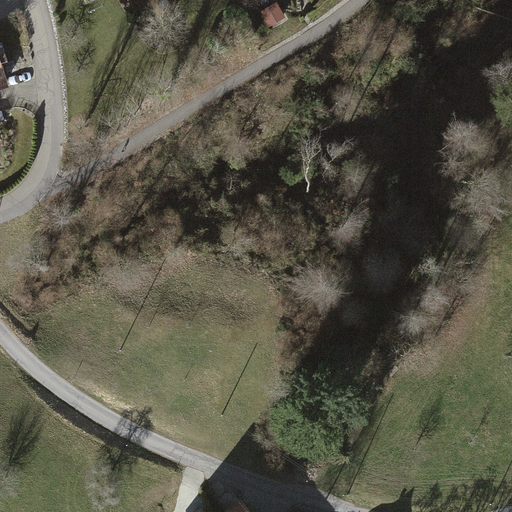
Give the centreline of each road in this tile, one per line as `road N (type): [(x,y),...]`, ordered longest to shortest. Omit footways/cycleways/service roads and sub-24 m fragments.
road 1 (residential): [(0,330),(52,380),(125,428),(346,511)]
road 2 (residential): [(0,210),(28,196),(51,147),(50,71),(33,0)]
